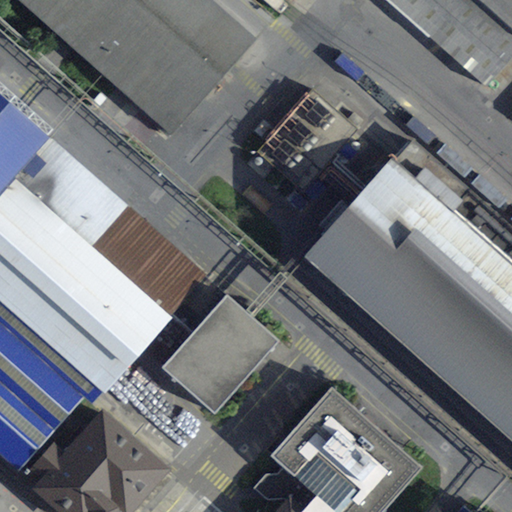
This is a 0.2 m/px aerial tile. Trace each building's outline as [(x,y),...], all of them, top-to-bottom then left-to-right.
[(262,37),(219,0),(23,0),(176,134),(262,37)] [(511,0),(384,0),(482,88),(511,55),(511,0)] [(318,94),(259,153),(300,195),(323,173),(315,165),(334,146),(351,163),(369,145),(318,94)] [(0,202),(48,149),(0,106),(0,202)] [(52,144),(48,149),(0,202),(0,306),(93,389),(104,398),(208,281),(52,144)] [(511,435),(511,245),(402,148),(308,255),(511,435)] [(280,352),(226,304),(162,376),(215,424),(280,352)] [(0,457),(18,474),(93,389),(0,306),(0,457)] [(272,457),(336,511),(385,511),(424,467),(330,388),(272,457)] [(104,398),(93,389),(18,474),(37,490),(32,495),(51,511),(133,511),(171,470),(97,406),(104,398)]
